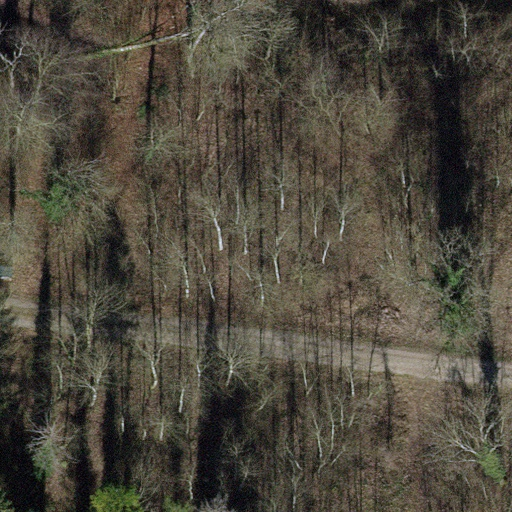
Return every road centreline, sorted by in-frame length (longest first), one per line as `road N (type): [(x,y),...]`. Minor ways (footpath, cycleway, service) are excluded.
road 1 (track): [(0,312),(511,380)]
road 2 (track): [(21,314),(195,0)]
